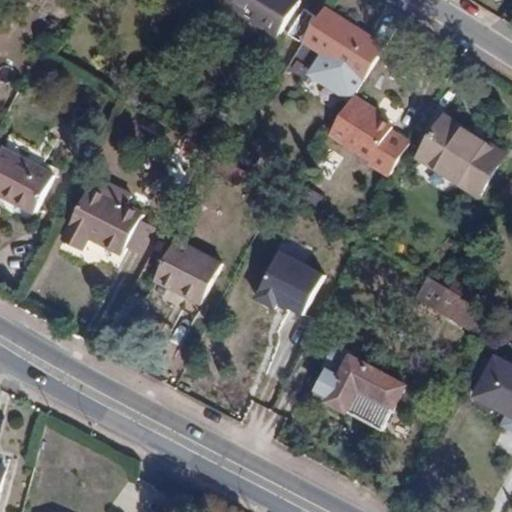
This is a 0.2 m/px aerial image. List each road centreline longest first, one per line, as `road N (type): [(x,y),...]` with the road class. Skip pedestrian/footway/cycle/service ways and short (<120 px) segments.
road 1 (secondary): [(349,511),(0,327)]
road 2 (secondary): [(0,354),(291,511)]
